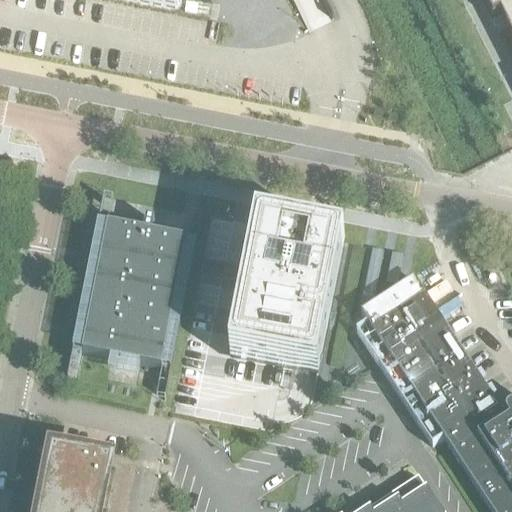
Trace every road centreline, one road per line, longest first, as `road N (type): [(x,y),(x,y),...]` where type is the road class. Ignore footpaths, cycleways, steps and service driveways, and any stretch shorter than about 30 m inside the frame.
road 1 (tertiary): [(63,124),(511,213)]
road 2 (unclassified): [(0,450),(63,124)]
